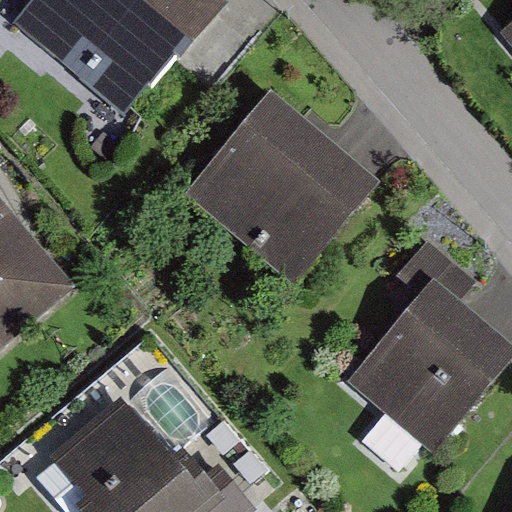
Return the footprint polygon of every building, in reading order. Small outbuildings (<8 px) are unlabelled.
[(27,0),(4,28),(117,124),(223,0),(27,0)] [(377,180),(265,86),(177,191),(289,284),(377,180)] [(0,346),(75,285),(0,193),(0,346)] [(422,456),(511,349),(511,344),(457,298),(470,282),(422,242),(394,275),(415,293),(337,385),(422,456)] [(207,511),(221,500),(124,392),(35,472),(70,511),(207,511)]
